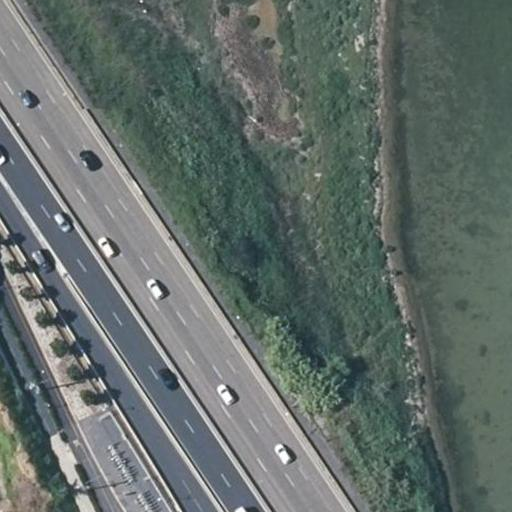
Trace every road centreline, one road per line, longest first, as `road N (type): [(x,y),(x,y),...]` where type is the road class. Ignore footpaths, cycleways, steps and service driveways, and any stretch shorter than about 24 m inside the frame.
road 1 (trunk): [(312,511),(0,40)]
road 2 (trunk): [(0,148),(244,511)]
road 3 (primary): [(0,187),(205,506)]
